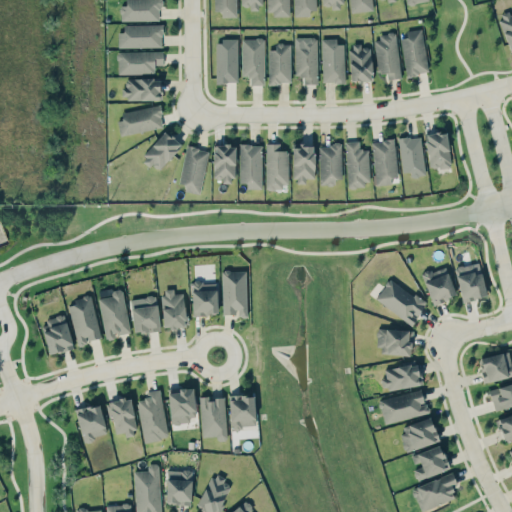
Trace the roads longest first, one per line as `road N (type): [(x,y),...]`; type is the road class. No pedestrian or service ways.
road 1 (tertiary): [(511,202),(378,225),(145,237),(0,277)]
road 2 (residential): [(511,82),(391,108),(193,113)]
road 3 (residential): [(0,406),(106,370),(216,356)]
road 4 (residential): [(463,95),(511,297)]
road 5 (residential): [(441,337),(462,416),(504,511)]
road 6 (residential): [(0,354),(32,441),(37,511)]
